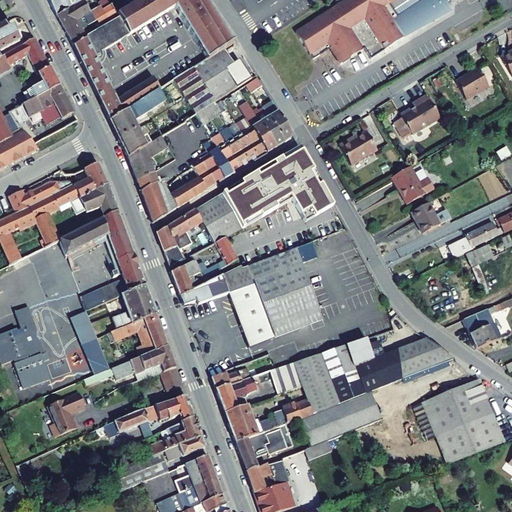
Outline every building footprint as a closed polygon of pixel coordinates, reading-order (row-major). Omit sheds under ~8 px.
[(58,0),(53,3),(60,16),(86,0),(58,0)] [(92,9),(86,0),(60,16),(77,46),(89,38),(79,18),(98,8),(97,6),(92,9)] [(210,0),(143,0),(120,14),(132,34),(178,6),(210,59),(226,48),(238,41),(210,0)] [(340,65),(364,50),(371,61),(450,10),(446,4),(449,2),(447,0),(426,0),(398,18),(390,6),(398,0),(363,0),(356,5),(352,0),(347,0),(295,34),(313,61),(330,49),(340,65)] [(89,38),(114,23),(111,19),(103,5),(98,8),(79,18),(89,38)] [(114,23),(123,40),(132,34),(120,14),(111,19),(114,23)] [(0,51),(20,42),(12,27),(7,30),(4,23),(0,25),(0,51)] [(163,88),(155,77),(120,100),(117,94),(103,64),(103,63),(104,62),(105,62),(106,61),(107,59),(107,58),(108,56),(108,55),(108,54),(108,53),(107,51),(106,50),(123,40),(114,23),(89,38),(77,46),(105,103),(113,120),(162,89),(163,88)] [(0,58),(0,143),(11,138),(9,135),(0,117),(0,73),(10,68),(9,66),(27,56),(37,75),(49,69),(34,39),(22,46),(0,58)] [(218,101),(254,78),(242,59),(235,63),(226,48),(210,59),(177,80),(199,114),(218,101)] [(511,52),(500,60),(511,78),(511,77),(511,52)] [(488,63),(455,83),(465,101),(498,81),(488,63)] [(54,78),(49,69),(37,75),(41,84),(54,78)] [(256,91),(265,85),(260,77),(249,84),(254,92),(256,91)] [(58,87),(54,78),(41,84),(30,90),(35,99),(58,87)] [(270,93),(265,85),(256,91),(261,99),(270,93)] [(42,120),(45,126),(60,118),(61,120),(73,114),(58,87),(35,99),(22,106),(28,119),(30,118),(42,112),(43,114),(40,116),(42,120)] [(169,100),(162,89),(113,120),(121,138),(141,128),(138,121),(169,100)] [(412,105),(414,109),(425,127),(439,119),(426,96),(412,105)] [(225,100),(219,104),(225,112),(231,108),(225,100)] [(293,139),(295,132),(275,100),(265,106),(266,107),(288,142),(293,139)] [(219,104),(218,101),(199,114),(206,125),(209,122),(225,112),(219,104)] [(256,110),(253,105),(248,108),(254,118),(255,117),(256,119),(252,122),(270,153),(279,147),(256,110)] [(9,113),(18,125),(28,119),(22,106),(9,113)] [(288,142),(266,107),(261,110),(260,108),(256,110),(279,147),(288,142)] [(425,127),(414,109),(410,112),(409,111),(400,116),(401,119),(393,124),(402,139),(410,134),(411,135),(425,127)] [(34,125),(42,120),(40,116),(43,114),(42,112),(30,118),(34,125)] [(252,122),(249,117),(241,122),(262,158),(270,153),(252,122)] [(218,137),(209,122),(206,125),(216,141),(219,140),(218,137)] [(253,163),(262,158),(241,122),(232,128),(233,130),(237,137),(253,163)] [(146,137),(141,128),(121,138),(131,157),(154,143),(149,135),(146,137)] [(0,170),(37,151),(20,129),(9,135),(11,138),(0,143),(0,170)] [(237,137),(233,130),(227,134),(226,131),(223,133),(229,143),(244,168),(253,163),(237,137)] [(349,140),(338,146),(350,166),(376,151),(365,132),(350,142),(349,140)] [(152,158),(172,147),(165,136),(161,138),(154,143),(131,157),(140,181),(157,172),(152,158)] [(216,151),(210,142),(207,144),(208,146),(210,150),(212,153),(204,158),(219,183),(236,173),(221,148),(216,151)] [(236,173),(244,168),(229,143),(221,148),(236,173)] [(205,154),(201,156),(203,158),(203,159),(204,158),(212,153),(210,150),(205,154)] [(307,172),(297,154),(278,164),(276,161),(269,165),(272,169),(254,179),(252,175),(235,184),(236,187),(220,196),(237,225),(254,215),(256,219),(271,210),(269,206),(285,196),(296,215),(305,210),(310,217),(328,207),(316,187),(313,189),(304,174),(307,172)] [(219,183),(204,158),(203,159),(203,158),(195,164),(173,195),(168,186),(167,186),(166,185),(164,185),(163,186),(162,183),(165,182),(163,179),(161,180),(144,190),(156,223),(170,214),(219,183)] [(76,182),(55,183),(59,192),(72,186),(79,200),(107,185),(97,165),(83,170),(87,177),(88,180),(77,185),(76,182)] [(401,196),(407,205),(434,190),(427,179),(419,184),(409,168),(391,178),(399,193),(400,193),(402,196),(401,196)] [(159,176),(157,172),(140,181),(142,186),(144,190),(161,180),(159,176)] [(59,192),(55,183),(49,183),(23,196),(21,192),(7,198),(15,215),(28,208),(59,192)] [(28,208),(15,215),(0,221),(0,238),(8,234),(35,222),(34,220),(46,214),(58,208),(69,203),(72,207),(76,216),(85,211),(86,214),(99,209),(103,219),(117,212),(107,185),(79,200),(72,186),(59,192),(28,208)] [(222,194),(160,232),(167,251),(181,245),(185,243),(189,233),(187,230),(200,222),(213,244),(225,238),(241,229),(237,225),(220,196),(222,194)] [(69,203),(58,208),(61,213),(72,207),(69,203)] [(428,204),(410,213),(422,235),(440,225),(435,216),(428,204)] [(445,210),(435,216),(440,225),(450,219),(445,210)] [(118,282),(124,295),(144,287),(117,212),(103,219),(59,241),(58,241),(65,258),(107,237),(123,280),(118,282)] [(511,229),(511,213),(498,220),(500,225),(504,233),(511,229)] [(55,233),(46,214),(34,220),(35,222),(43,239),(55,233)] [(473,250),(472,248),(502,234),(499,229),(495,231),(492,223),(465,236),(466,238),(472,250),(473,250)] [(58,241),(59,241),(55,233),(43,239),(43,240),(38,242),(42,249),(58,241)] [(0,238),(0,246),(9,266),(20,260),(8,234),(0,238)] [(511,243),(508,236),(501,239),(506,249),(511,246),(511,243)] [(213,244),(223,262),(210,269),(204,259),(198,261),(204,272),(206,277),(237,260),(225,238),(213,244)] [(472,250),(466,238),(448,247),(454,259),(472,250)] [(170,260),(185,252),(181,245),(167,251),(170,260)] [(245,267),(268,313),(316,290),(305,263),(309,262),(303,247),(252,266),(251,265),(245,267)] [(482,295),(489,292),(477,263),(490,258),(486,247),(465,255),(482,295)] [(170,260),(173,267),(189,258),(185,252),(170,260)] [(196,275),(204,272),(198,261),(196,262),(196,261),(174,271),(184,296),(196,289),(191,278),(196,275)] [(316,290),(268,313),(245,267),(244,266),(206,284),(196,289),(184,296),(187,305),(199,300),(200,304),(232,293),(252,347),(279,337),(278,337),(327,318),(316,290)] [(196,289),(206,284),(204,279),(199,280),(196,275),(191,278),(196,289)] [(118,282),(100,290),(106,303),(121,296),(124,295),(118,282)] [(111,319),(116,331),(155,315),(144,287),(124,295),(121,296),(128,314),(111,319)] [(106,303),(100,290),(80,299),(85,312),(106,303)] [(511,299),(494,307),(496,313),(510,307),(510,308),(511,307),(511,299)] [(496,313),(494,307),(487,310),(493,324),(498,321),(495,313),(496,313)] [(0,363),(1,366),(14,361),(15,365),(13,365),(22,390),(49,380),(43,362),(49,360),(46,353),(44,354),(40,341),(37,343),(34,333),(36,332),(28,308),(14,313),(20,330),(17,331),(16,329),(0,335),(0,363)] [(393,318),(397,315),(393,310),(388,314),(393,318)] [(493,324),(487,310),(463,321),(476,350),(501,338),(498,330),(496,331),(493,324)] [(82,347),(97,340),(97,339),(85,313),(70,319),(82,347)] [(116,331),(107,335),(111,344),(137,333),(142,346),(136,348),(140,358),(167,347),(155,315),(116,331)] [(368,345),(366,339),(346,346),(352,367),(372,360),(368,345)] [(453,360),(426,340),(397,350),(401,380),(453,360)] [(346,346),(292,364),(301,388),(308,403),(312,415),(369,393),(401,380),(397,350),(384,355),(379,342),(368,345),(372,360),(352,367),(346,346)] [(159,375),(175,369),(167,347),(140,358),(110,370),(83,381),(86,386),(113,375),(115,381),(133,373),(137,382),(159,375)] [(246,395),(262,390),(273,385),(277,396),(301,388),(292,364),(250,378),(215,391),(224,414),(237,410),(235,403),(244,400),(246,395)] [(166,393),(182,387),(175,369),(159,375),(166,393)] [(215,391),(250,378),(247,369),(226,376),(225,374),(211,379),(215,391)] [(503,443),(478,380),(413,407),(427,441),(435,438),(446,466),(503,443)] [(312,415),(305,417),(317,446),(328,442),(352,432),(381,421),(369,393),(312,415)] [(54,438),(77,429),(73,420),(71,420),(69,416),(85,409),(78,395),(47,408),(54,425),(49,427),(54,438)] [(134,414),(95,431),(96,434),(105,429),(109,439),(119,435),(118,434),(147,422),(158,418),(159,422),(168,418),(168,420),(179,416),(182,423),(194,419),(186,398),(134,414)] [(237,410),(224,414),(235,443),(284,425),(286,425),(298,420),(305,417),(312,415),(308,403),(296,408),(295,406),(273,413),(274,419),(270,420),(258,424),(257,420),(252,422),(247,406),(237,410)] [(310,449),(317,446),(305,417),(298,420),(310,449)] [(154,478),(167,473),(160,455),(165,453),(164,452),(201,438),(194,419),(182,423),(166,431),(169,439),(163,441),(149,446),(152,457),(125,468),(127,472),(108,480),(114,494),(143,483),(154,478)] [(292,447),(284,425),(235,443),(235,444),(242,464),(254,459),(266,455),(267,456),(292,447)] [(166,431),(160,433),(163,441),(169,439),(166,431)] [(201,438),(164,452),(165,453),(168,462),(182,457),(183,458),(205,449),(201,438)] [(310,449),(304,451),(308,461),(331,452),(328,442),(317,446),(310,449)] [(174,482),(179,494),(194,489),(194,488),(201,484),(213,480),(209,469),(211,468),(207,457),(185,466),(189,477),(174,482)] [(257,467),(254,459),(242,464),(245,472),(257,467)] [(254,494),(259,511),(281,511),(293,508),(285,485),(289,483),(282,461),(266,465),(275,487),(254,494)] [(245,472),(253,494),(254,494),(275,487),(266,465),(257,469),(257,467),(245,472)] [(154,478),(143,483),(144,486),(156,481),(154,478)] [(221,496),(215,479),(213,480),(201,484),(194,488),(194,489),(179,494),(186,511),(208,502),(221,496)] [(402,492),(410,490),(408,484),(400,487),(402,492)] [(4,491),(11,498),(17,492),(10,485),(4,491)] [(167,499),(172,511),(184,511),(186,511),(179,494),(167,499)] [(212,511),(214,511),(225,506),(221,496),(208,502),(186,511),(184,511),(212,511)] [(172,511),(167,499),(156,504),(158,511),(172,511)] [(330,511),(342,511),(356,508),(353,499),(328,507),(330,511)]
